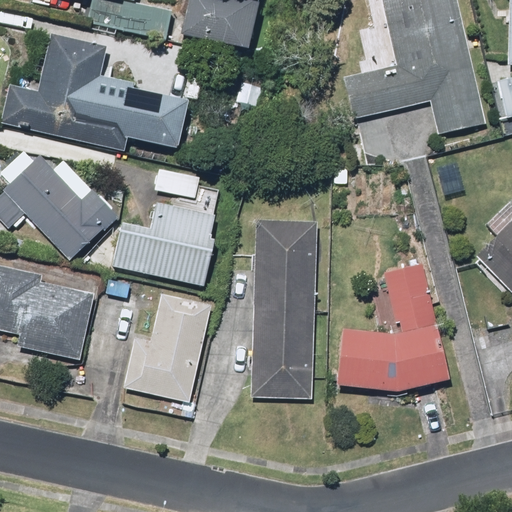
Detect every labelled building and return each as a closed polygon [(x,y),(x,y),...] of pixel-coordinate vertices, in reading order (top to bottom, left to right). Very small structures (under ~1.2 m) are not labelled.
[(67,0),(85,4),(81,21),(166,40),(173,12),(135,3),(135,0),(67,0)] [(256,4),(240,0),(184,0),(177,33),(245,50),(256,4)] [(487,129),(458,0),(385,0),(401,70),(343,83),(352,121),(427,105),(435,140),(487,129)] [(8,88),(0,123),(0,125),(125,153),(128,140),(174,150),(185,102),(130,89),(131,85),(96,77),(103,48),(49,36),(36,94),(8,88)] [(511,79),(496,83),(503,119),(511,116),(511,79)] [(50,170),(37,157),(0,193),(0,223),(7,230),(23,215),(70,263),(117,216),(61,160),(50,170)] [(197,180),(155,170),(151,189),(193,199),(197,180)] [(120,224),(110,267),(203,288),(213,242),(208,240),(213,218),(154,205),(148,230),(120,224)] [(511,221),(475,257),(511,296),(511,221)] [(314,224),(253,222),(249,397),(309,399),(314,224)] [(338,330),(333,385),(392,393),(449,377),(419,266),(379,277),(394,334),(338,330)] [(42,276),(0,267),(0,332),(14,335),(12,347),(81,362),(95,299),(40,286),(42,276)] [(130,283),(105,278),(101,297),(126,303),(130,283)] [(188,404),(212,306),(161,294),(149,343),(137,340),(125,388),(188,404)]
